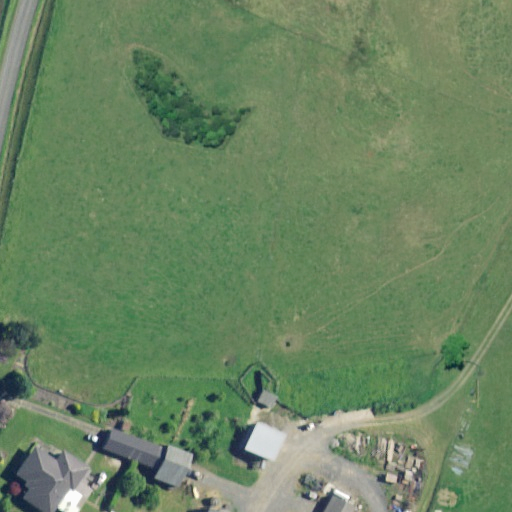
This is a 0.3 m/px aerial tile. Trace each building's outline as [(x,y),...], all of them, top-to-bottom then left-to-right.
[(275,398),(261,391),(255,402),(269,409),(275,398)] [(277,435),(251,424),(240,449),(266,461),(277,435)] [(159,448),(109,429),(101,449),(150,469),(159,448)] [(188,455),(164,445),(151,478),(175,488),(188,455)] [(68,490),(83,468),(58,451),(51,461),(30,447),(12,475),(22,482),(19,485),(25,489),(19,498),(39,511),(49,511),(53,507),(60,511),(73,511),(76,509),(71,506),(78,496),(68,490)] [(350,511),(353,507),(330,496),(321,511),(350,511)]
